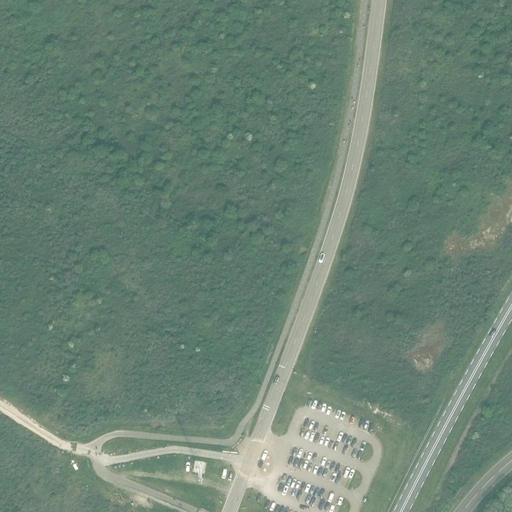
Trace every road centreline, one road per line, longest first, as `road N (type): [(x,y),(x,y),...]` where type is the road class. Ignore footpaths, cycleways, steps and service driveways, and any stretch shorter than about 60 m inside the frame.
road 1 (unclassified): [(229,511),(338,218),(358,145),(378,0)]
road 2 (primary): [(401,511),(511,304)]
